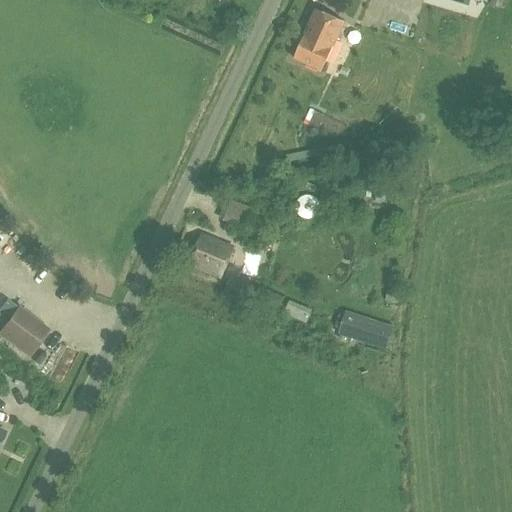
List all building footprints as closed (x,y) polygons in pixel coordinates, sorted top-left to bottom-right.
[(306,34),(295,58),(323,71),(338,39),(337,39),(345,23),(318,10),(306,35),(306,34)] [(391,34),(383,75),(409,80),(417,38),(391,34)] [(416,162),(403,161),(403,171),(415,172),(416,162)] [(249,207),(225,200),(219,220),(242,227),(249,207)] [(190,265),(222,278),(234,249),(202,236),(190,265)] [(253,285),(231,276),(226,290),(247,298),(253,285)] [(285,297),(259,286),(254,299),(280,309),(285,297)] [(400,293),(388,290),(386,302),(397,304),(400,293)] [(0,332),(17,308),(7,300),(0,309),(0,332)] [(312,309),(291,301),(286,313),(307,322),(312,309)] [(48,331),(17,308),(0,332),(0,334),(29,356),(48,331)] [(388,324),(346,311),(339,334),(381,347),(388,324)]
